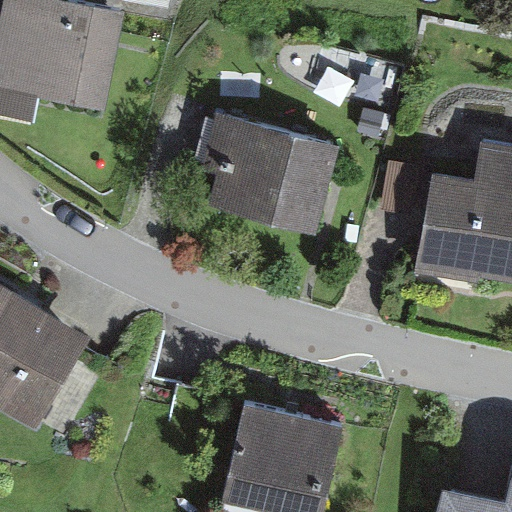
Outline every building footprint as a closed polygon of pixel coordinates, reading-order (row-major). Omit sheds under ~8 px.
[(116,0),(115,0),(110,25),(159,36),(165,6),(116,0)] [(115,36),(0,12),(0,114),(95,134),(115,36)] [(306,257),(327,170),(292,162),(296,145),(255,135),(252,148),(206,138),(192,195),(207,198),(199,232),(306,257)] [(511,143),(499,141),(496,158),(511,161),(511,143)] [(511,310),(511,170),(490,167),(484,201),(422,191),(406,294),(511,310)] [(0,434),(28,450),(82,355),(0,309),(0,434)] [(325,511),(338,452),(236,430),(218,511),(325,511)] [(498,511),(435,511),(434,511),(511,511),(511,489),(503,492),(498,511)]
